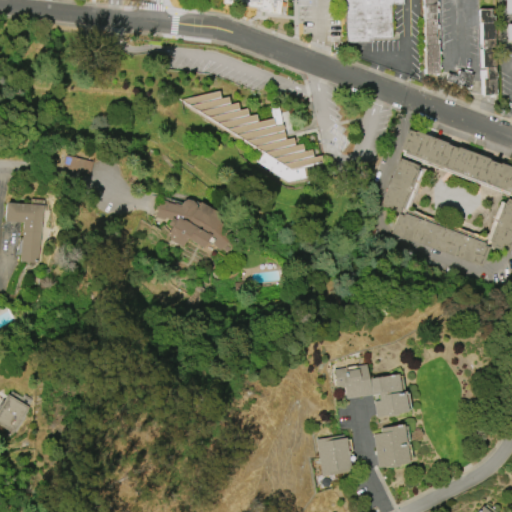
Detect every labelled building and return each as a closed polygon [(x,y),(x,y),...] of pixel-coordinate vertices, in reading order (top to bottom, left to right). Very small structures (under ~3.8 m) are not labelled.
[(259,8),(222,4),(222,0),(278,0),(277,14),(267,12),(267,11),(259,10),(259,8)] [(346,42),(344,0),(401,0),(402,4),(389,5),(390,38),(370,38),(370,41),(346,42)] [(425,74),(422,0),(435,0),(438,74),(425,74)] [(479,95),(477,10),(490,9),(490,16),(492,16),(494,95),(479,95)] [(472,74),(468,88),(444,81),(447,73),(457,76),(458,71),(472,74)] [(179,100),(261,153),(255,162),(288,182),(309,177),(306,167),(323,162),(319,154),(311,156),(310,149),(303,151),(301,144),(294,145),(292,138),(284,140),(281,124),(274,126),(272,118),(257,122),(255,114),(247,116),(245,108),(238,110),(236,102),(229,104),(227,97),(219,99),(217,92),(179,100)] [(511,168),(511,194),(402,153),(403,151),(400,150),(408,130),(414,132),(414,131),(446,143),(445,144),(456,148),(456,147),(488,159),(487,160),(498,164),(498,163),(511,168)] [(89,175),(91,160),(70,158),(68,173),(89,175)] [(511,200),(511,239),(507,253),(487,246),(489,241),(487,240),(501,202),(503,203),(505,198),(511,200)] [(182,247),(168,239),(169,237),(166,235),(170,227),(166,225),(167,223),(154,217),(159,200),(166,201),(167,203),(173,204),(174,203),(180,205),(182,201),(186,199),(191,201),(196,206),(198,202),(218,213),(213,222),(228,235),(219,251),(211,243),(206,241),(202,248),(186,239),(182,247)] [(4,203),(41,205),(38,262),(19,261),(21,222),(3,221),(4,203)] [(480,267),(390,233),(398,214),(402,215),(403,213),(483,243),(483,245),(488,247),(480,267)] [(333,370),(365,364),(367,377),(374,376),(374,378),(397,374),(400,392),(405,391),(405,395),(404,395),(406,412),(396,413),(397,416),(386,417),(385,414),(375,416),(371,394),(345,399),(343,387),(336,389),(333,370)] [(28,407),(13,433),(0,425),(0,401),(1,401),(5,394),(28,407)] [(377,468),(371,434),(380,433),(379,428),(401,424),(405,442),(406,442),(407,445),(405,446),(408,463),(398,464),(398,466),(388,468),(387,466),(377,468)] [(321,476),(315,439),(343,434),(343,438),(345,437),(347,450),(346,450),(346,452),(349,451),(349,454),(348,454),(350,468),(349,468),(350,471),(321,476)]
